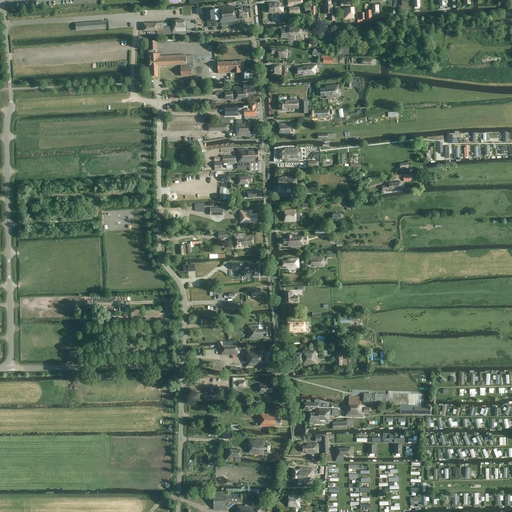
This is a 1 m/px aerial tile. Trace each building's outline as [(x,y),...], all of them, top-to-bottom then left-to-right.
[(331,5),(331,0),(325,1),(325,5),(324,5),(324,8),(324,14),(332,14),(332,5),(331,5)] [(283,12),(283,8),(280,8),(279,3),(275,3),(269,3),(269,13),(283,12)] [(371,18),(371,13),(372,13),(372,14),(379,14),(378,5),(373,5),(373,8),(372,8),(372,10),(366,10),(366,19),(371,18)] [(216,20),(219,19),(219,22),(237,20),(237,19),(243,18),(242,13),(242,7),(235,8),(235,7),(232,7),(232,6),(205,9),(206,21),(216,20)] [(354,18),(353,7),(343,8),(345,19),(354,18)] [(142,23),(142,31),(143,31),(143,35),(143,37),(153,37),(153,35),(157,35),(157,36),(158,36),(172,35),(186,35),(186,32),(186,28),(186,27),(186,19),(171,20),(171,26),(163,27),(163,22),(157,23),(157,22),(147,23),(142,23)] [(106,21),(75,23),(76,31),(106,29),(106,21)] [(303,40),(303,27),(289,28),(286,29),(280,30),(281,38),(289,38),(289,40),(303,40)] [(147,54),(148,65),(148,70),(151,70),(151,78),(158,78),(157,66),(169,65),(169,56),(159,56),(159,55),(159,53),(156,53),(156,50),(157,50),(156,41),(147,41),(147,50),(148,50),(148,54),(147,54)] [(340,54),(349,54),(349,45),(344,45),(344,46),(340,46),(340,54)] [(287,49),(276,48),(271,48),(271,54),(275,54),(275,56),(277,56),(277,58),(287,58),(287,49)] [(186,55),(169,56),(169,65),(181,65),(181,68),(180,68),(181,76),(192,76),(192,67),(193,67),(193,65),(194,65),(193,55),(186,56),(186,55)] [(321,63),(323,63),(333,64),(333,58),(329,58),(329,56),(322,56),(321,56),(321,63)] [(243,61),(217,63),(218,73),(240,72),(240,69),(244,69),(243,61)] [(316,68),(316,65),(302,66),(302,68),(297,68),(297,74),(303,74),(303,76),(315,75),(315,68),(316,68)] [(281,75),(281,71),(281,66),(271,66),(271,75),(281,75)] [(251,71),(242,71),(242,76),(242,79),(242,81),(252,81),(251,71)] [(340,97),(339,85),(325,86),(326,88),(320,89),(321,96),(326,96),(326,98),(340,97)] [(256,95),(255,90),(248,90),(234,91),(235,91),(224,92),(225,99),(235,98),(235,100),(247,99),(248,97),(248,95),(250,95),(256,95)] [(288,110),(288,109),(298,109),(298,100),(284,100),(284,102),(279,102),(279,110),(288,110)] [(300,113),(308,113),(308,101),(300,101),(300,113)] [(256,116),(256,108),(255,108),(255,104),(244,106),(244,108),(238,108),(238,116),(244,115),(244,116),(256,116)] [(238,108),(238,107),(225,108),(226,117),(238,116),(238,108)] [(294,127),(294,123),(279,124),(279,133),(286,133),(286,134),(290,134),(290,127),(294,127)] [(257,134),(257,124),(251,125),(251,124),(236,124),(236,136),(251,136),(251,134),(257,134)] [(507,147),(498,147),(498,150),(501,150),(501,155),(504,155),(504,152),(507,151),(507,147)] [(299,160),(299,148),(286,148),(286,150),(279,150),(279,159),(285,159),(285,161),(288,161),(299,160)] [(237,163),(238,163),(238,164),(237,164),(238,169),(246,169),(246,162),(250,162),(250,161),(254,161),(261,161),(261,149),(247,150),(247,149),(237,149),(237,163)] [(220,173),(220,182),(228,182),(228,173),(220,173)] [(248,175),(238,176),(238,184),(249,184),(248,182),(252,182),(252,176),(248,176),(248,175)] [(297,188),(296,176),(283,177),(283,178),(278,178),(278,186),(285,185),(285,188),(294,188),(297,188)] [(382,190),(401,189),(400,182),(389,183),(389,185),(382,186),(382,190)] [(296,221),(296,219),(299,219),(299,212),(296,212),(295,210),(284,210),(285,221),(296,221)] [(257,222),(257,214),(252,214),(252,211),(240,211),(240,223),(257,222)] [(253,244),(253,236),(245,236),(245,234),(233,234),(234,248),(245,247),(245,245),(253,244)] [(303,240),(303,236),(292,236),(292,235),(287,235),(288,239),(282,239),(283,244),(288,244),(288,246),(299,245),(298,240),(303,240)] [(324,266),(324,258),(315,258),(311,258),(311,260),(310,260),(310,265),(314,265),(314,267),(324,266)] [(299,267),(298,259),(287,259),(287,261),(282,261),(282,267),(286,266),(286,268),(299,267)] [(259,276),(258,265),(252,266),(252,267),(243,267),(243,275),(252,275),(252,276),(259,276)] [(261,296),(260,288),(253,289),(253,288),(248,289),(248,293),(252,293),(252,296),(261,296)] [(293,302),(298,301),(298,296),(293,296),(293,292),(285,292),(286,302),(293,302)] [(365,319),(365,316),(350,316),(350,323),(354,323),(356,323),(356,325),(362,325),(362,323),(362,319),(365,319)] [(305,331),(305,322),(297,322),(288,322),(288,331),(294,331),(296,331),(296,332),(305,331)] [(270,337),(270,325),(263,325),(259,325),(247,326),(248,339),(262,339),(262,337),(270,337)] [(220,355),(237,355),(237,342),(220,342),(220,355)] [(271,362),(270,351),(263,352),(263,349),(246,350),(247,366),(257,365),(263,365),(263,362),(271,362)] [(317,365),(317,350),(302,351),(302,353),(296,353),(297,363),(303,363),(303,365),(317,365)] [(345,350),(342,351),(335,351),(335,358),(335,366),(342,366),(342,365),(345,365),(345,350)] [(272,392),(272,385),(264,385),(260,385),(260,393),(264,393),(264,392),(272,392)] [(413,414),(413,408),(413,405),(423,405),(423,392),(388,391),(387,394),(387,404),(400,405),(400,407),(400,414),(413,414)] [(349,397),(348,405),(363,405),(363,404),(387,404),(387,394),(363,394),(363,397),(349,397)] [(363,417),(363,412),(369,413),(370,407),(363,407),(363,405),(348,405),(345,404),(344,416),(363,417)] [(441,415),(445,415),(447,406),(442,405),(441,410),(435,410),(435,414),(441,414),(441,415)] [(459,416),(461,407),(457,406),(457,409),(454,408),(452,413),(455,414),(455,415),(459,416)] [(486,416),(488,408),(485,407),(484,409),(482,408),(480,414),(483,415),(482,415),(486,416)] [(329,422),(330,422),(330,409),(319,409),(316,410),(316,413),(310,412),(309,422),(316,422),(318,423),(319,423),(319,424),(329,424),(329,422)] [(274,425),(281,426),(282,417),(275,416),(275,414),(260,413),(259,426),(274,427),(274,425)] [(475,419),(477,427),(480,426),(479,422),(482,422),(485,422),(485,419),(482,419),(481,417),(479,418),(478,418),(475,419)] [(333,422),(333,429),(347,428),(347,427),(352,427),(352,419),(346,419),(347,421),(344,421),(333,422)] [(263,452),(270,453),(270,444),(264,444),(264,441),(249,440),(248,453),(263,454),(263,452)] [(318,453),(318,443),(306,444),(306,446),(302,446),(302,452),(302,455),(307,455),(307,454),(318,453)] [(335,453),(335,457),(343,457),(343,454),(348,454),(348,455),(353,455),(353,448),(335,448),(335,451),(336,451),(336,453),(335,453)] [(241,450),(226,449),(226,461),(230,461),(240,462),(240,457),(241,457),(241,450)] [(292,479),(313,481),(314,469),(300,467),(299,470),(297,469),(293,469),(292,479)] [(226,510),(226,492),(214,492),(213,510),(226,510)] [(288,507),(300,507),(300,495),(288,495),(288,507)] [(485,495),(486,503),(489,503),(489,499),(494,498),(493,495),(485,495)]
